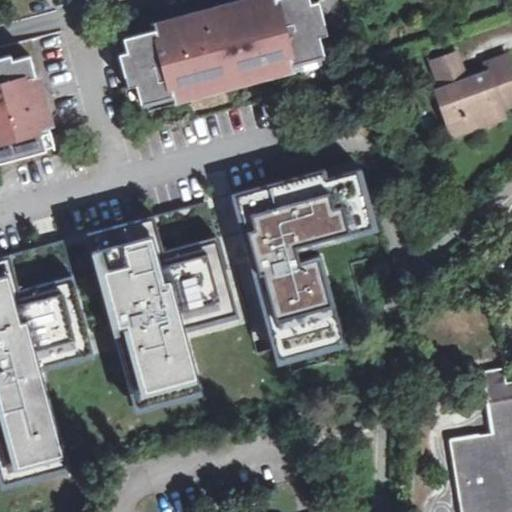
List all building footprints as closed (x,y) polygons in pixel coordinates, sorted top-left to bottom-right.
[(127,52),(118,54),(127,87),(135,84),(140,104),(172,95),(292,64),(324,55),(319,37),(316,26),(325,24),(319,2),(311,4),(309,0),(267,0),(259,2),(257,0),(240,0),(168,19),(170,25),(152,30),(123,38),(127,52)] [(168,19),(151,24),(152,30),(170,25),(168,19)] [(316,26),(319,37),(327,35),(325,24),(316,26)] [(448,127),(464,121),(467,129),(503,117),(500,108),(511,104),(511,72),(506,57),(483,65),(486,72),(466,79),(456,52),(431,61),(441,87),(435,90),(448,127)] [(0,161),(45,150),(41,134),(49,132),(42,103),(45,102),(40,86),(38,86),(29,55),(12,60),(10,55),(0,57),(0,161)] [(292,64),(172,95),(174,104),(235,88),(294,72),(292,64)] [(467,129),(464,121),(448,127),(451,135),(467,129)] [(41,134),(45,150),(54,147),(49,132),(41,134)] [(235,193),(237,201),(247,198),(327,177),(325,169),(235,193)] [(347,226),(349,233),(372,227),(357,169),(347,171),(361,222),(347,226)] [(327,177),(247,198),(261,248),(250,251),(269,319),(276,317),(284,346),(341,331),(320,256),(299,262),(295,248),(349,233),(347,226),(361,222),(347,171),(327,177)] [(250,251),(261,248),(247,198),(237,201),(250,251)] [(157,223),(92,241),(133,394),(198,378),(185,329),(182,315),(235,301),(210,209),(157,223)] [(92,241),(157,223),(155,215),(90,232),(92,241)] [(0,468),(1,471),(63,454),(40,369),(36,355),(90,340),(64,248),(11,262),(0,265),(0,468)] [(0,265),(11,262),(9,254),(0,256),(0,265)] [(185,329),(238,315),(235,301),(182,315),(185,329)] [(276,317),(269,319),(276,348),(284,346),(276,317)] [(341,331),(284,346),(286,356),(344,341),(341,331)] [(90,340),(36,355),(40,369),(94,355),(90,340)] [(511,511),(511,380),(506,382),(504,367),(482,371),(492,434),(449,441),(460,511),(511,511)] [(198,378),(133,394),(136,406),(201,390),(198,378)] [(63,454),(1,471),(5,487),(67,470),(63,454)]
